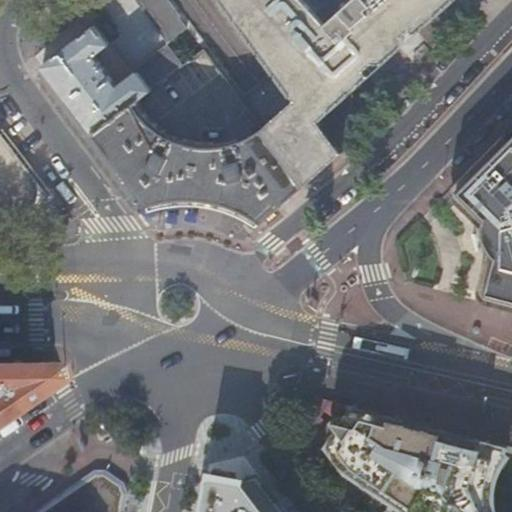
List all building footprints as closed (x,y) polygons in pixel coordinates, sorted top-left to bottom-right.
[(212,0),(270,78),(327,162),(335,155),(311,123),(362,77),(358,72),(365,65),(375,66),(378,64),(375,61),(390,47),(392,51),(395,48),(395,38),(403,31),(408,37),(437,11),(449,0),(212,0)] [(119,27),(108,13),(36,69),(61,102),(87,137),(127,107),(198,54),(178,30),(171,21),(166,25),(172,34),(124,71),(128,76),(110,89),(87,59),(111,41),(107,36),(119,27)] [(255,132),(298,188),(327,162),(270,78),(237,108),(255,132)] [(127,107),(87,137),(86,138),(125,189),(141,209),(157,204),(166,203),(177,202),(192,202),(204,204),(214,206),(224,209),(237,214),(246,219),(255,225),(298,188),(255,132),(241,140),(227,146),(211,149),(198,149),(186,147),(176,145),(157,136),(146,128),(139,122),(133,115),(127,107)] [(511,129),(504,137),(503,136),(450,190),(451,198),(474,224),(476,223),(486,262),(485,262),(476,296),(480,303),(511,311),(511,129)] [(0,208),(5,204),(10,207),(14,209),(19,210),(24,209),(29,207),(32,204),(36,199),(37,195),(37,189),(35,183),(0,135),(0,208)] [(0,347),(0,356),(18,356),(18,347),(0,347)] [(0,417),(57,378),(52,364),(0,364),(0,417)] [(488,511),(487,506),(487,498),(487,489),(488,482),(491,473),(497,447),(353,410),(340,429),(328,447),(375,509),(389,500),(392,502),(396,494),(405,500),(400,507),(406,511),(488,511)] [(123,511),(126,497),(122,486),(105,474),(93,474),(89,477),(92,482),(85,486),(82,481),(37,511),(123,511)] [(279,511),(263,492),(232,490),(227,511),(279,511)]
